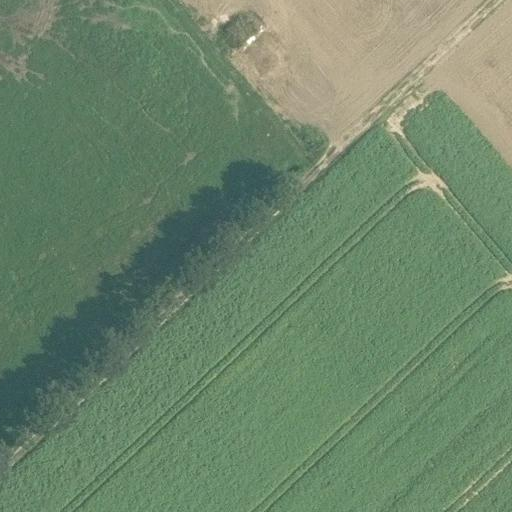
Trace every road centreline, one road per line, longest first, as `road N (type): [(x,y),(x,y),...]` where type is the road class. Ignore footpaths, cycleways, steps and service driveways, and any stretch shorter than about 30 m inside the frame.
road 1 (track): [(511,14),(0,481)]
road 2 (track): [(373,143),(252,0)]
